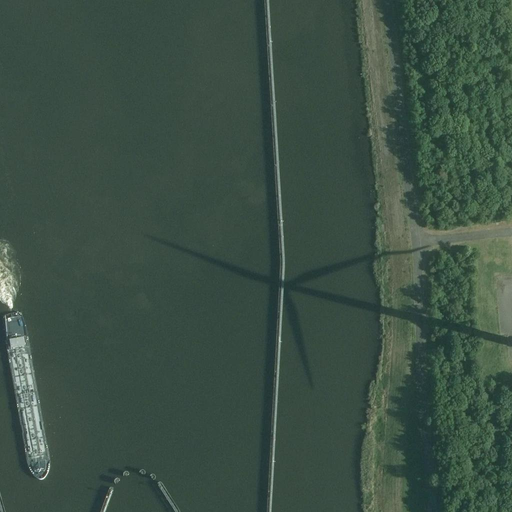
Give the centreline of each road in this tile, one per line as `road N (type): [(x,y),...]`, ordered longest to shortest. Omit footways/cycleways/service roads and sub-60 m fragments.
road 1 (unclassified): [(433,511),(419,238)]
road 2 (unclassified): [(419,238),(389,0)]
